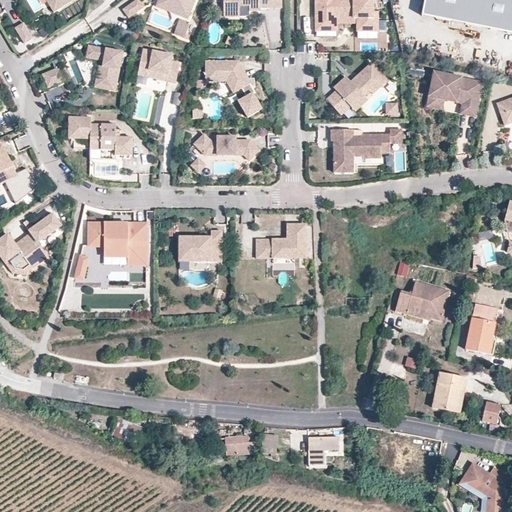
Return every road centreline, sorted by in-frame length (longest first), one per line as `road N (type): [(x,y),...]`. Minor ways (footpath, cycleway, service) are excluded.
road 1 (residential): [(511,450),(350,416),(135,402),(0,377)]
road 2 (residential): [(0,49),(53,168),(72,186),(99,199),(295,198)]
road 3 (residential): [(295,198),(511,178)]
road 4 (residential): [(293,70),(295,198)]
road 5 (unknown): [(18,80),(117,0)]
